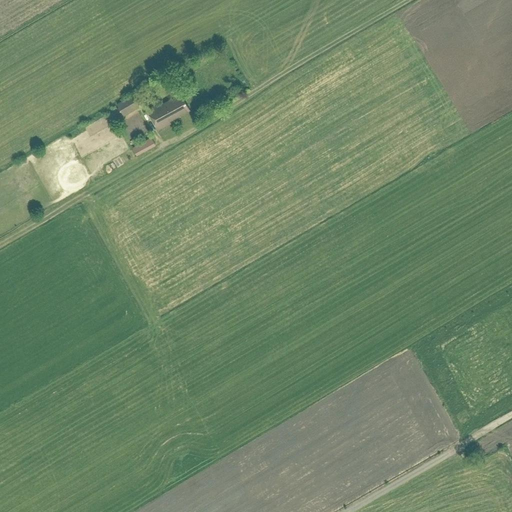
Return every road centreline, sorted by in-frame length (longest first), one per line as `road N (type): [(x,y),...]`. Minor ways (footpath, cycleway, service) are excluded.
road 1 (unclassified): [(343,511),(511,414)]
road 2 (track): [(0,238),(160,142)]
